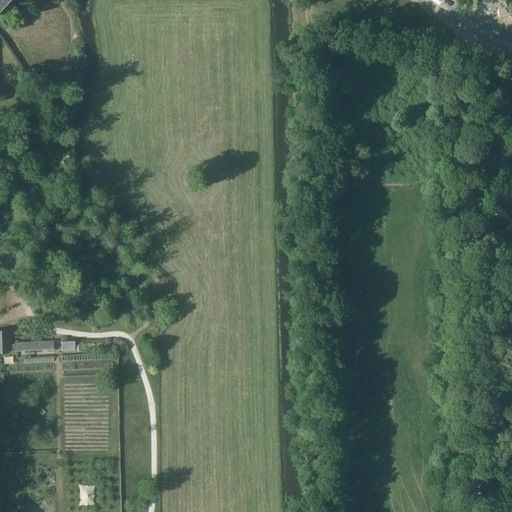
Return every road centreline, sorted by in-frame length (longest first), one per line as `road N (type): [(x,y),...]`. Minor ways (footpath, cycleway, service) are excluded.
road 1 (track): [(469,511),(458,45),(472,23)]
road 2 (track): [(127,336),(154,416),(152,511)]
road 3 (track): [(0,265),(54,332),(127,336)]
